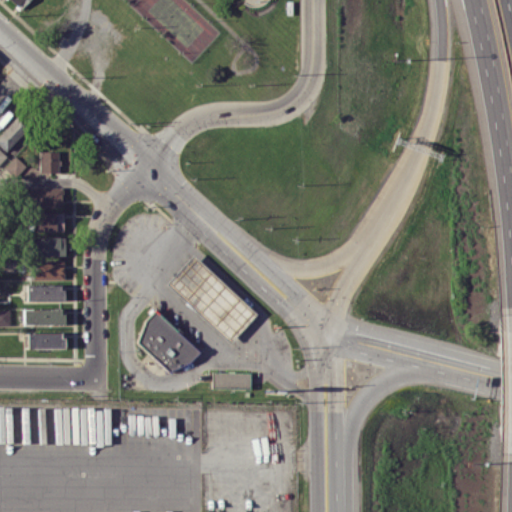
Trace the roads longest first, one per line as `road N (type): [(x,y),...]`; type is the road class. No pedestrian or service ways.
road 1 (residential): [(314,0),(314,74),(304,94),(277,112),(195,121),(148,167)]
road 2 (primary): [(148,167),(327,325)]
road 3 (residential): [(148,167),(110,210),(98,238),(97,378)]
road 4 (motorway): [(476,0),(511,212)]
road 5 (residential): [(327,325),(316,369),(318,511)]
road 6 (motorway): [(438,0),(443,85),(419,155)]
road 7 (primary): [(337,441),(379,381),(451,365)]
road 8 (motorway): [(369,244),(307,269),(238,249)]
road 9 (primary): [(327,325),(451,365)]
